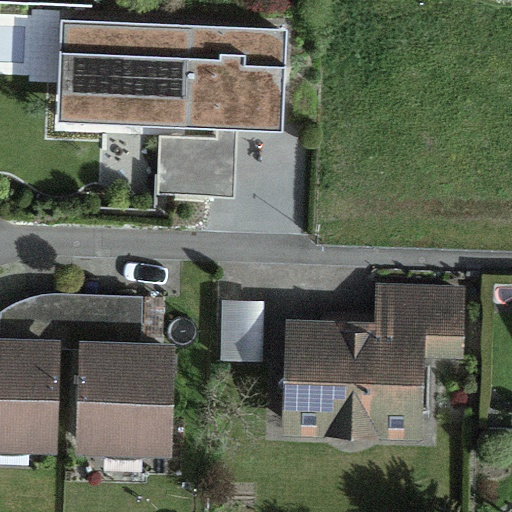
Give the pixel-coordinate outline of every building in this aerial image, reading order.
[(141,24),(137,103),(141,103),(185,105),(185,119),(279,123),(283,30),(141,24)] [(278,381),(290,394),(289,422),(415,427),(417,348),(457,349),(459,290),(380,287),(379,328),(292,325),(290,370),(278,381)] [(117,294),(115,346),(84,345),(81,440),(166,443),(169,348),(138,347),(140,295),(117,294)] [(0,342),(0,437),(51,439),(54,344),(23,343),(25,297),(1,309),(0,342)] [(272,360),(274,298),(238,297),(236,359),(272,360)]
